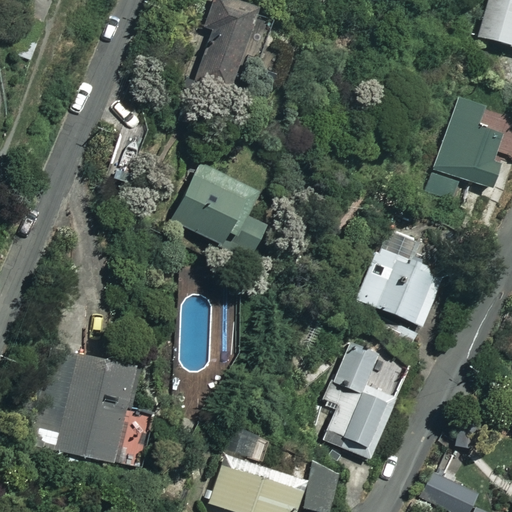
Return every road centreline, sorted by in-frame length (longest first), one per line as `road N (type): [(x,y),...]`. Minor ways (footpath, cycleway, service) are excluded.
road 1 (residential): [(0,325),(131,0)]
road 2 (residential): [(511,247),(375,511)]
